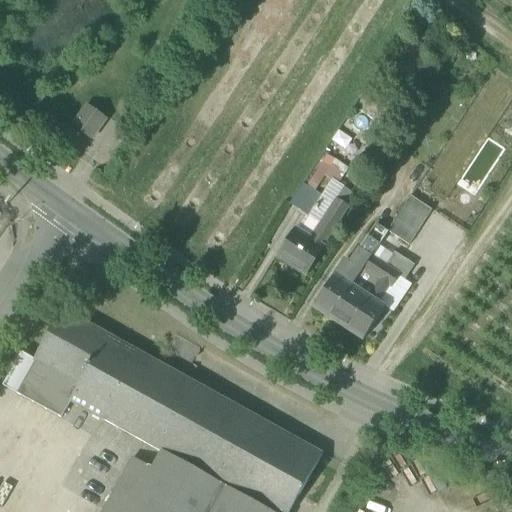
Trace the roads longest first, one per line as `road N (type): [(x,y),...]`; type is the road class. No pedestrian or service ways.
road 1 (secondary): [(511,462),(266,344),(69,212)]
road 2 (residential): [(0,323),(69,212)]
